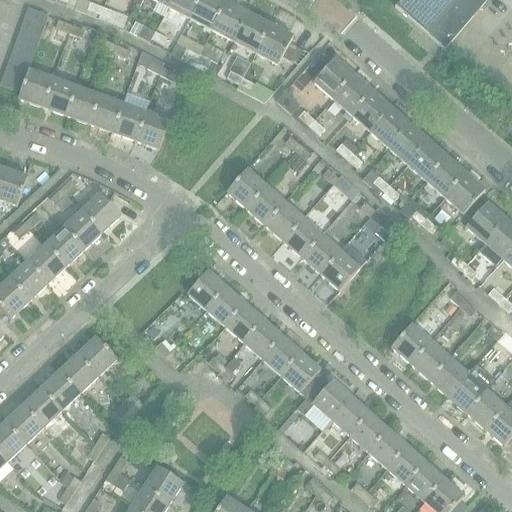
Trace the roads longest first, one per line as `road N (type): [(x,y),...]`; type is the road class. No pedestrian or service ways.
road 1 (residential): [(181,217),(511,500)]
road 2 (residential): [(511,168),(314,0)]
road 3 (residential): [(0,386),(181,217)]
road 4 (residential): [(0,128),(115,172),(181,217)]
